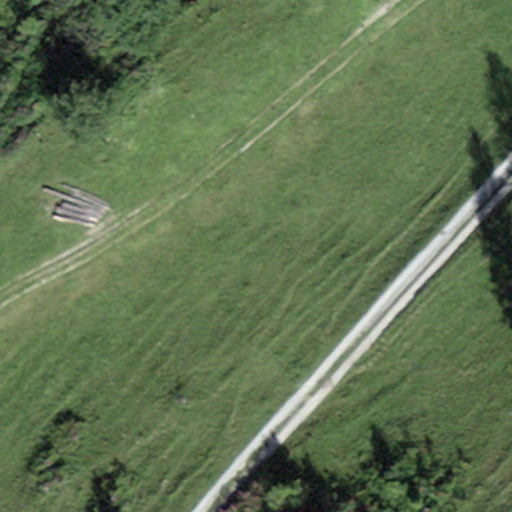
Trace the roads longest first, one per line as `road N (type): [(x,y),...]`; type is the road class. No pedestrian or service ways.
road 1 (track): [(409,0),(188,182),(0,299)]
road 2 (track): [(185,511),(511,145)]
